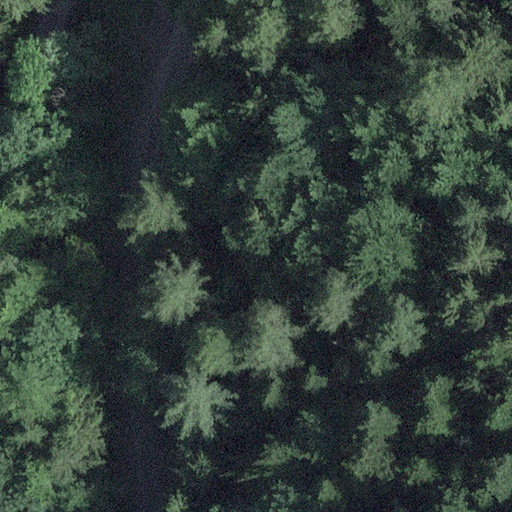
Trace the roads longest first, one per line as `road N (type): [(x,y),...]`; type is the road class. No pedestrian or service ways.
road 1 (track): [(200,0),(160,98),(146,256),(168,511)]
road 2 (track): [(0,144),(56,0)]
